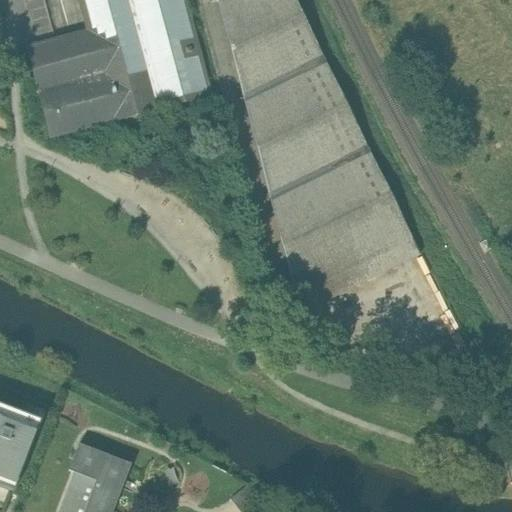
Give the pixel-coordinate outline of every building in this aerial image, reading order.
[(184,0),(79,0),(88,33),(26,50),(50,140),(210,98),(184,0)] [(388,253),(263,0),(218,0),(216,1),(295,299),(315,289),(388,253)] [(411,242),(292,0),(263,0),(388,253),(411,242)] [(388,253),(315,289),(322,304),(418,257),(411,242),(388,253)] [(0,484),(12,488),(35,412),(0,401),(0,484)] [(72,473),(57,511),(112,511),(130,464),(78,445),(68,471),(72,473)]
